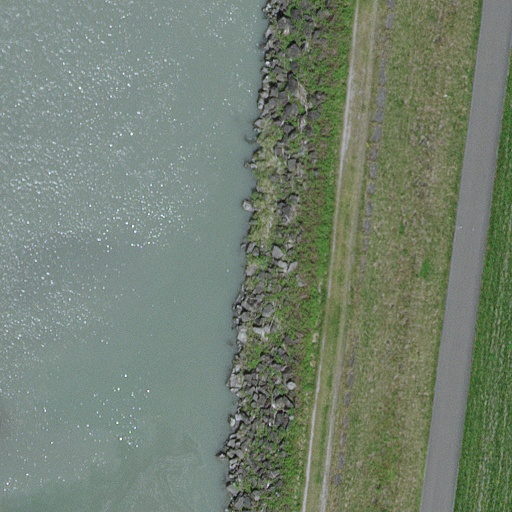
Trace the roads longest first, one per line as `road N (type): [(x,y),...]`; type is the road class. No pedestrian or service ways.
road 1 (track): [(437,511),(506,0)]
road 2 (track): [(359,0),(302,511)]
